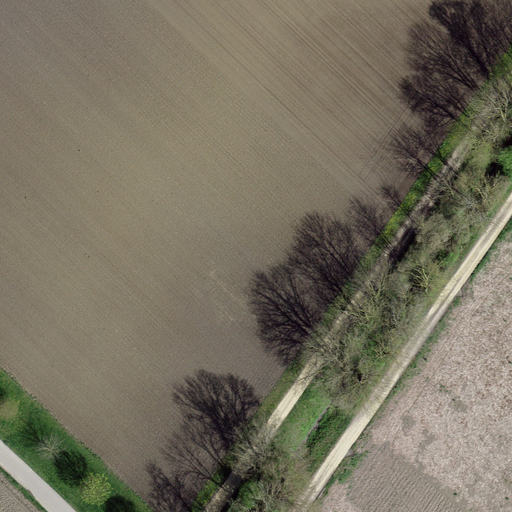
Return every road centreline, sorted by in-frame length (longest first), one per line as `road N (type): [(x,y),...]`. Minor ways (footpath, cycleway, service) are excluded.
road 1 (track): [(511,77),(210,511)]
road 2 (track): [(293,511),(511,197)]
